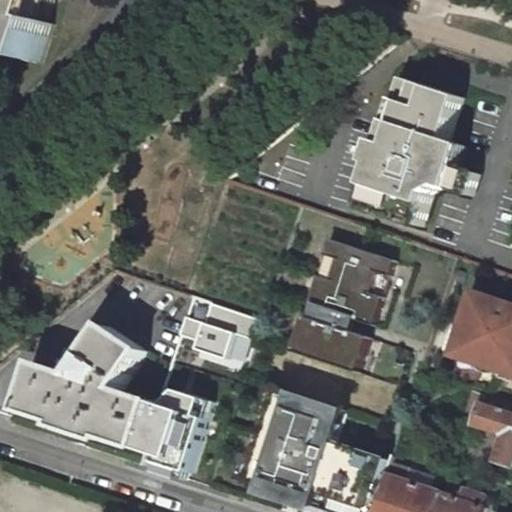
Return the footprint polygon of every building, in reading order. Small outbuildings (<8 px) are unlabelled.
[(0,0),(0,49),(43,64),(56,25),(52,23),(59,0),(0,0)] [(365,206),(424,226),(439,183),(471,194),(478,173),(459,166),(466,146),(453,141),(459,120),(466,99),(408,79),(402,98),(401,101),(408,103),(401,123),(395,121),(387,143),(390,144),(383,165),(387,166),(380,186),(373,184),(365,206)] [(401,262),(335,240),(313,305),(321,308),(358,320),(379,327),(401,262)] [(511,372),(511,298),(482,288),(459,356),(511,372)] [(265,321),(196,299),(181,345),(250,367),(265,321)] [(358,320),(321,308),(317,319),(354,332),(358,320)] [(317,319),(309,317),(297,352),(364,374),(375,339),(354,332),(317,319)] [(151,353),(113,328),(79,377),(45,365),(29,412),(146,450),(160,408),(161,404),(130,393),(151,353)] [(285,391),(271,386),(263,413),(276,417),(263,457),(250,452),(240,480),(253,485),(286,496),(287,494),(304,499),(303,502),(334,511),(377,511),(394,461),(339,443),(350,411),(286,390),(285,391)] [(475,391),(463,387),(453,416),(465,419),(475,391)] [(511,403),(475,391),(465,419),(464,420),(510,436),(500,461),(511,464),(511,403)] [(185,416),(160,408),(146,450),(141,464),(190,480),(208,424),(185,416)] [(440,477),(394,461),(377,511),(440,511),(446,494),(436,491),(440,477)] [(464,500),(446,494),(440,511),(487,511),(489,508),(488,508),(491,496),(468,489),(464,500)]
